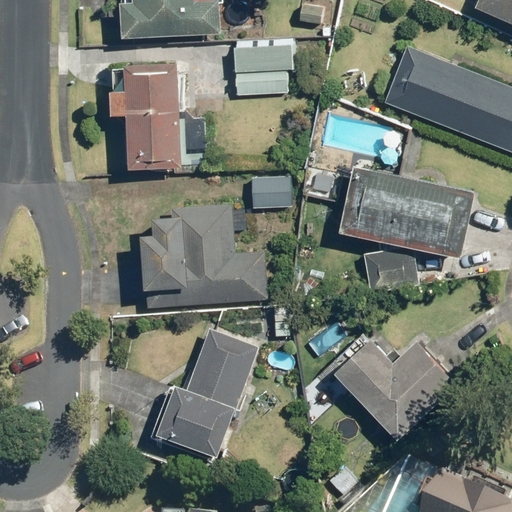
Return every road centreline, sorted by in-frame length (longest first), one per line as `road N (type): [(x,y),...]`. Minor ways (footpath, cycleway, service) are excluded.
road 1 (residential): [(9,145),(55,237),(60,280),(49,459),(33,474),(0,476)]
road 2 (residential): [(15,0),(9,145)]
